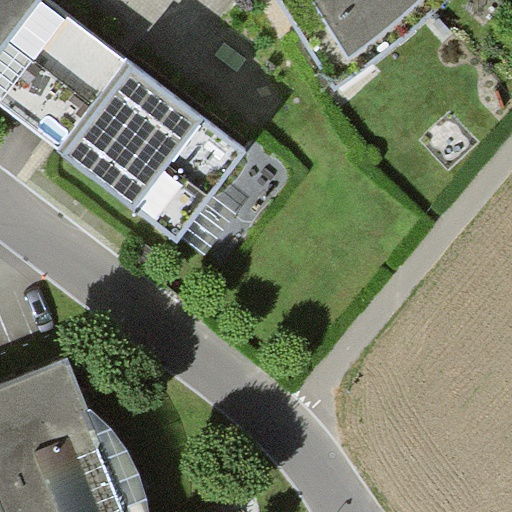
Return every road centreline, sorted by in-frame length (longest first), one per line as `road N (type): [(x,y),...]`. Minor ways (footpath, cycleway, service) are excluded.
road 1 (residential): [(352,511),(287,429),(0,208)]
road 2 (track): [(287,429),(511,154)]
